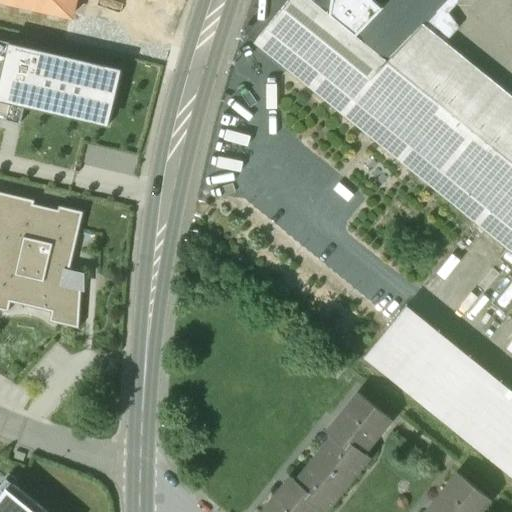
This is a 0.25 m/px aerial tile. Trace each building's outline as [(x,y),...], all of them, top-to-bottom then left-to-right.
[(0,0),(0,1),(39,11),(70,17),(74,0),(0,0)] [(288,0),(253,44),(288,72),(300,57),(288,47),(294,16),(296,0),(288,0)] [(511,100),(441,43),(451,32),(439,20),(457,0),(389,0),(383,7),(354,37),(330,16),(329,21),(294,16),(288,47),(300,57),(288,72),(511,254),(511,100)] [(296,0),(294,16),(329,21),(330,16),(332,0),(296,0)] [(383,7),(375,0),(332,0),(330,16),(354,37),(383,7)] [(110,126),(122,70),(0,42),(0,119),(9,122),(13,104),(110,126)] [(0,193),(0,311),(9,313),(11,303),(51,312),(49,323),(78,330),(81,289),(74,286),(73,273),(69,273),(84,214),(0,193)] [(511,395),(404,308),(363,358),(511,478),(511,395)] [(63,338),(25,374),(57,409),(96,373),(63,338)] [(328,449),(306,476),(302,472),(294,481),(290,478),(262,511),(313,511),(317,507),(323,511),(367,457),(361,453),(389,419),(358,394),(327,433),(331,437),(324,445),(328,449)] [(477,511),(488,499),(457,474),(426,511),(477,511)] [(47,511),(6,478),(0,485),(0,511),(47,511)]
